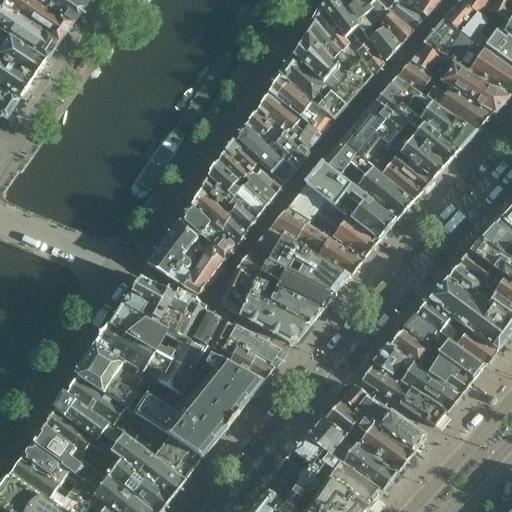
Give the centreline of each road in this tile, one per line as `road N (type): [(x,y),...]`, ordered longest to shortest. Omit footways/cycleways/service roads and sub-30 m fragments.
road 1 (residential): [(511,157),(210,511)]
road 2 (residential): [(122,269),(305,0)]
road 3 (residential): [(0,454),(122,269)]
road 4 (residential): [(114,0),(18,143)]
road 5 (tertiary): [(511,398),(410,511)]
road 6 (residential): [(122,269),(0,223)]
